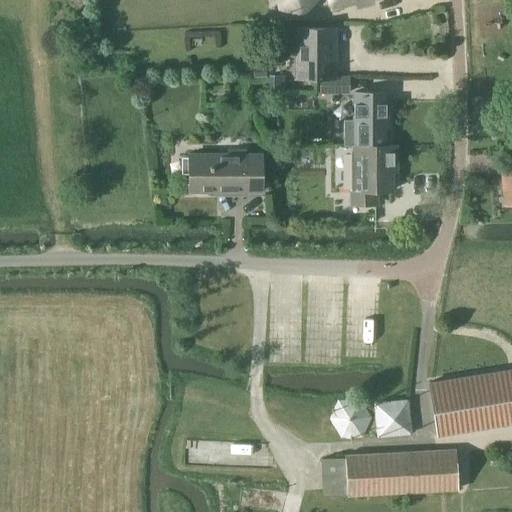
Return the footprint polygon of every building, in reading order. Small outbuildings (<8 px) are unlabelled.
[(330,0),(334,12),(379,0),(330,0)] [(335,29),(297,29),(297,78),(314,78),(334,77),(335,29)] [(287,71),(269,71),(269,91),(287,91),(287,71)] [(314,78),(314,92),(351,93),(351,78),(314,78)] [(382,95),(353,95),(353,115),(344,115),(344,146),(386,145),(386,121),(390,121),(390,103),(382,103),(382,95)] [(386,146),(354,146),(354,187),(351,187),(351,204),(379,204),(379,190),(394,190),(394,164),(398,164),(398,145),(386,145),(386,146)] [(230,153),(191,154),(191,190),(231,190),(231,194),(247,194),(247,190),(263,190),(263,153),(247,153),(247,149),(230,149),(230,153)] [(505,203),(511,202),(511,169),(503,170),(505,203)] [(511,368),(433,382),(432,382),(441,434),(511,422),(511,368)] [(457,449),(348,454),(348,457),(349,492),(350,494),(459,489),(457,449)] [(348,457),(324,458),(326,493),(349,492),(348,457)]
